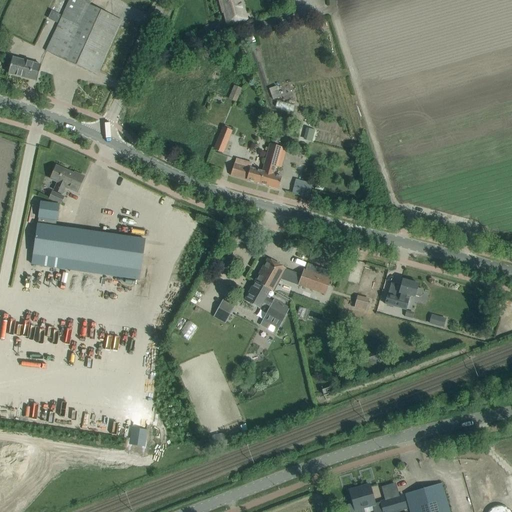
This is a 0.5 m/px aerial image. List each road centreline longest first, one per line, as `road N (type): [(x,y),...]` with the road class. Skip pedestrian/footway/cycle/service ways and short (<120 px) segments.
road 1 (tertiary): [(511,271),(222,194),(100,138)]
road 2 (tertiary): [(511,412),(377,443),(193,511)]
road 3 (unclassified): [(108,122),(163,0)]
